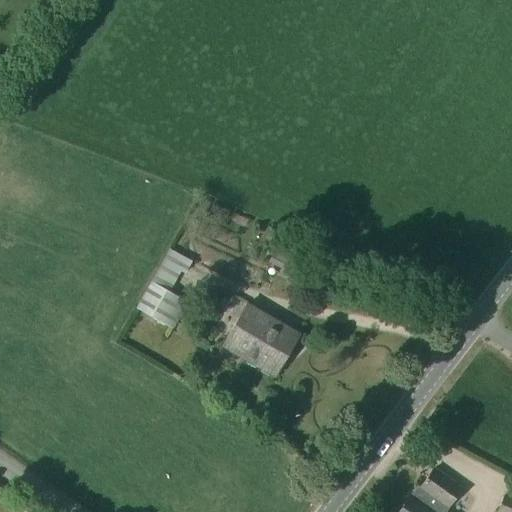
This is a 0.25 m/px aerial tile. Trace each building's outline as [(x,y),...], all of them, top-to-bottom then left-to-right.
[(20,184),(26,163),(10,158),(4,179),(20,184)] [(0,212),(9,214),(11,197),(0,195),(0,212)] [(200,202),(187,231),(193,234),(204,211),(224,220),(227,214),(200,202)] [(163,262),(180,272),(185,275),(191,263),(169,250),(163,262)] [(298,255),(292,268),(307,276),(313,263),(298,255)] [(151,283),(135,309),(174,331),(188,303),(170,293),(151,283)] [(247,306),(223,347),(274,377),(298,337),(247,306)] [(147,337),(162,345),(168,333),(153,325),(147,337)] [(445,511),(461,489),(432,468),(400,511),(445,511)] [(511,511),(511,496),(506,494),(497,511),(511,511)]
